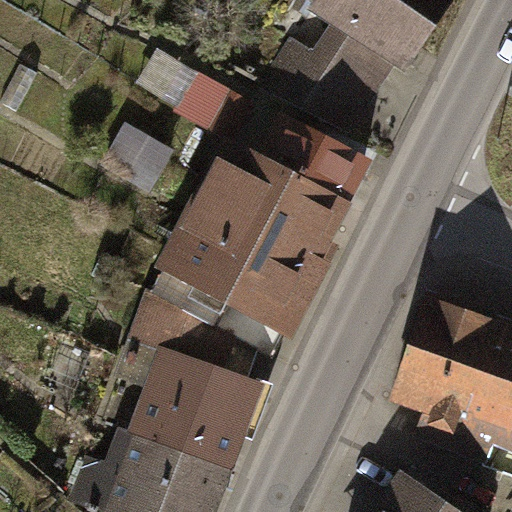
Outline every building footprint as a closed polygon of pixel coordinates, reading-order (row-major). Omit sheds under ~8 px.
[(455,0),(328,0),(317,19),(341,33),(322,65),(296,48),(276,81),(357,129),(392,72),(407,81),(455,0)] [(271,154),(239,138),(170,272),(289,332),(374,166),(287,122),(271,154)] [(511,322),(442,300),(407,406),(511,440),(511,322)] [(236,511),(277,381),(172,349),(145,437),(127,431),(116,467),(93,460),(79,505),(103,511),(236,511)] [(476,511),(420,475),(395,511),(476,511)]
